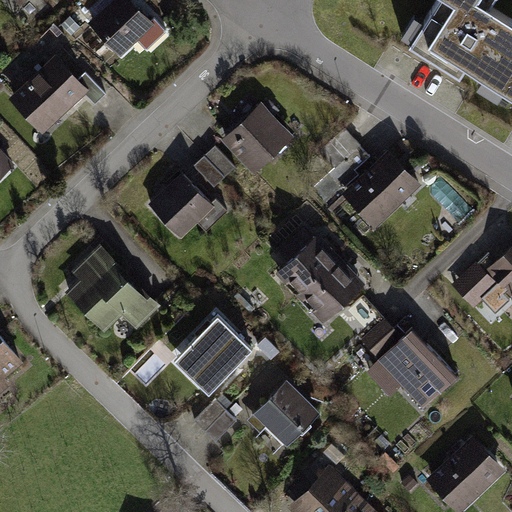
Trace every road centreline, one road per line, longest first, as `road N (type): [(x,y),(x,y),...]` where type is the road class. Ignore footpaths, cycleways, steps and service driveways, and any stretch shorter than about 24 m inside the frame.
road 1 (residential): [(227,511),(31,315),(16,264),(22,244),(261,17)]
road 2 (residential): [(261,17),(511,171)]
